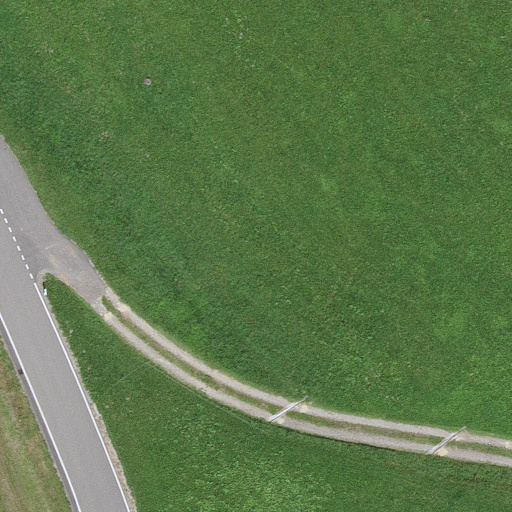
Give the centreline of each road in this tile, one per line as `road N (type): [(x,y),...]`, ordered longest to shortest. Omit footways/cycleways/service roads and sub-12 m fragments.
road 1 (track): [(0,237),(24,240),(179,377),(267,420),(511,465)]
road 2 (tertiary): [(99,511),(0,274)]
